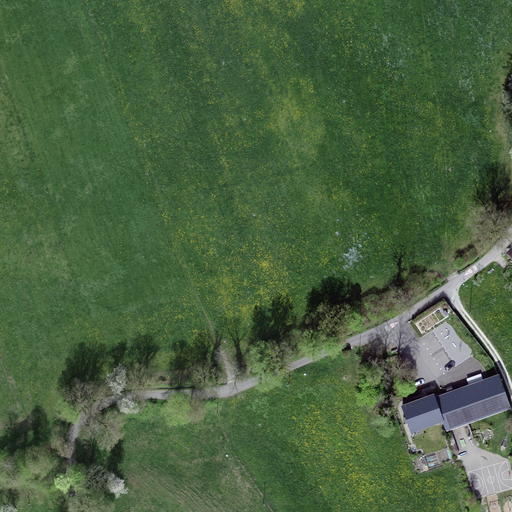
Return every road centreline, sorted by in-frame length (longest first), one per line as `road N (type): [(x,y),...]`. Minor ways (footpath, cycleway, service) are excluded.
road 1 (unclassified): [(511,227),(490,253),(403,316),(287,371),(233,392),(134,402),(101,416),(80,452),(76,511)]
road 2 (track): [(449,284),(500,355),(511,390)]
